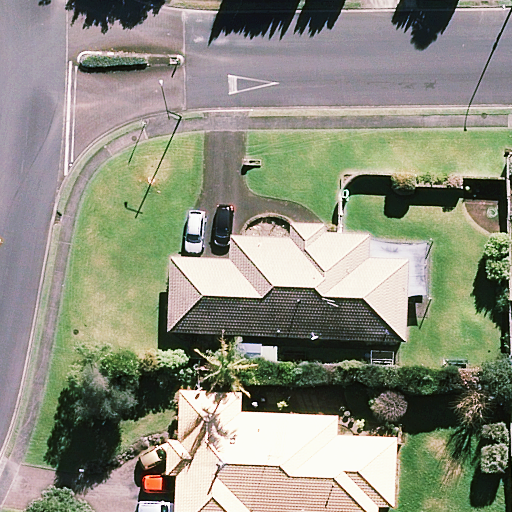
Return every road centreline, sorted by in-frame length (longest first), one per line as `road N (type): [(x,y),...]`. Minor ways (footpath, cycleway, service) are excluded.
road 1 (residential): [(511,54),(15,56)]
road 2 (residential): [(0,261),(15,56)]
